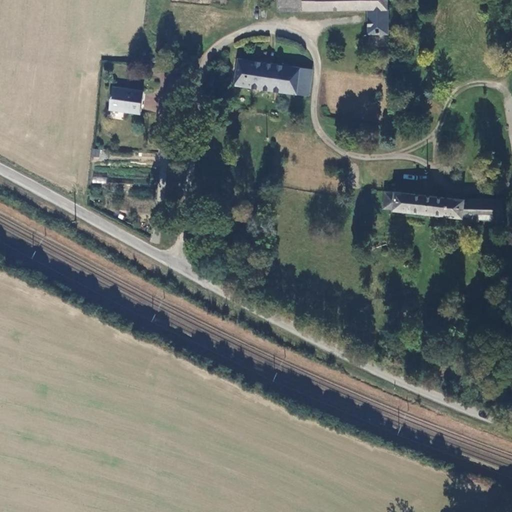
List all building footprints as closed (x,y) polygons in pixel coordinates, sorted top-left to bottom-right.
[(369,33),(387,33),(387,0),(279,0),(279,8),(368,10),(369,33)] [(301,68),(239,59),(236,85),(297,94),(297,93),(301,69),(301,68)] [(312,70),(301,69),(297,93),(308,95),(312,70)] [(142,118),(145,97),(116,92),(112,113),(142,118)] [(161,149),(159,165),(170,166),(171,150),(161,149)] [(384,192),(383,209),(394,210),(396,193),(384,192)] [(396,193),(394,210),(471,218),(471,220),(502,222),(502,199),(470,199),(469,204),(464,203),(465,200),(396,193)] [(482,389),(479,399),(489,403),(492,393),(482,389)]
